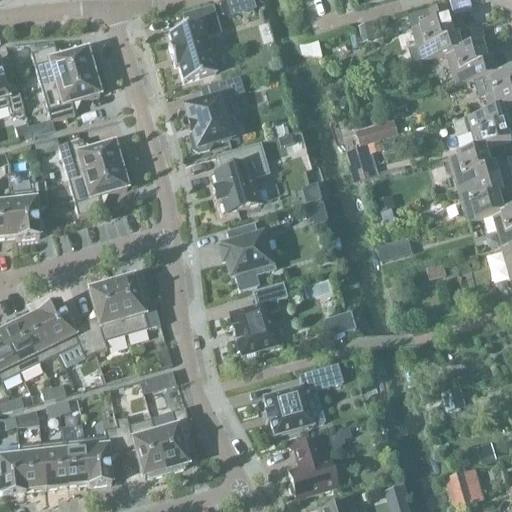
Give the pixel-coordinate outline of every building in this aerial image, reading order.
[(425,14),(407,20),(411,33),(416,50),(408,52),(413,68),(420,66),(445,58),(445,57),(463,52),(459,38),(455,39),(451,22),(454,21),(450,7),(425,14)] [(220,36),(212,10),(183,19),(186,31),(170,36),(170,35),(168,36),(169,37),(171,46),(169,47),(168,47),(174,68),(174,70),(178,68),(183,84),(182,84),(183,86),(184,85),(214,76),(215,76),(215,74),(205,41),(220,36)] [(463,52),(445,57),(445,58),(446,60),(455,91),(475,85),(479,84),(479,82),(497,77),(493,62),(488,63),(484,48),(487,47),(482,31),(459,38),(463,52)] [(40,92),(95,76),(90,58),(87,59),(86,54),(58,62),(54,50),(30,57),(34,70),(40,92)] [(479,84),(475,85),(479,99),(483,98),(488,114),(489,116),(511,109),(511,56),(493,62),(497,77),(479,82),(479,84)] [(100,93),(95,76),(40,92),(47,114),(50,126),(74,119),(71,107),(99,99),(97,94),(100,93)] [(0,114),(9,112),(11,118),(24,115),(16,90),(5,94),(0,77),(0,114)] [(191,137),(189,141),(192,154),(197,156),(209,153),(211,148),(231,142),(219,103),(243,96),(238,81),(200,92),(204,106),(184,111),(189,126),(188,126),(191,137)] [(488,114),(463,121),(473,153),(473,155),(486,152),(511,144),(507,128),(511,126),(511,109),(489,116),(488,114)] [(399,138),(395,123),(356,134),(360,149),(399,138)] [(61,163),(68,185),(122,170),(117,152),(114,152),(113,148),(85,156),(82,144),(57,151),(61,163)] [(214,176),(218,190),(212,191),(216,205),(222,204),(226,217),(260,207),(253,181),(268,177),(259,147),(217,160),(221,174),(214,176)] [(377,179),(370,158),(367,148),(348,154),(358,185),(377,179)] [(473,153),(448,160),(458,193),(511,177),(511,160),(491,167),(486,152),(473,155),(473,153)] [(122,170),(68,185),(74,208),(77,220),(102,213),(98,201),(126,193),(125,188),(127,187),(122,170)] [(511,177),(458,193),(468,228),(492,221),(492,219),(505,215),(500,198),(511,194),(511,177)] [(32,194),(11,196),(12,206),(13,206),(17,243),(39,241),(36,212),(48,211),(45,185),(31,187),(32,194)] [(0,243),(16,241),(16,243),(17,243),(13,206),(12,206),(0,207),(0,243)] [(511,212),(505,215),(492,219),(492,221),(501,251),(511,248),(511,212)] [(220,255),(223,266),(226,265),(231,281),(252,275),(253,279),(274,273),(270,259),(266,260),(260,240),(257,241),(253,228),(226,236),(230,249),(222,251),(223,254),(220,255)] [(511,248),(501,251),(511,284),(511,283),(511,248)] [(328,279),(305,279),(305,298),(328,298),(328,279)] [(160,330),(153,306),(141,309),(133,281),(128,282),(127,280),(109,285),(126,339),(148,333),(160,330)] [(126,339),(109,285),(92,290),(92,293),(88,294),(96,322),(83,326),(95,357),(106,354),(104,346),(126,339)] [(252,296),(256,309),(229,317),(233,333),(232,333),(236,344),(237,344),(241,360),(277,349),(268,318),(280,314),(277,304),(287,301),(283,287),(252,296)] [(95,357),(83,326),(71,332),(58,306),(38,316),(59,358),(78,349),(85,362),(95,357)] [(351,312),(326,321),(334,344),(359,335),(351,312)] [(40,368),(59,358),(38,316),(37,316),(38,318),(20,327),(40,368)] [(40,368),(20,327),(0,337),(20,377),(40,368)] [(20,377),(0,337),(0,336),(0,384),(1,387),(20,377)] [(268,416),(265,417),(265,416),(264,417),(266,426),(268,426),(268,425),(270,425),(274,438),(273,438),(274,440),(276,440),(276,439),(311,429),(311,430),(313,429),(324,425),(317,400),(316,395),(344,388),(338,369),(301,380),(303,390),(302,390),(300,390),(300,391),(265,401),(265,400),(263,401),(263,403),(264,403),(268,416)] [(62,389),(52,392),(55,402),(65,399),(62,389)] [(55,402),(52,392),(41,395),(44,405),(55,402)] [(456,394),(441,398),(446,416),(461,412),(456,394)] [(20,402),(9,405),(12,414),(23,411),(20,402)] [(12,414),(9,405),(0,407),(0,412),(1,417),(12,414)] [(67,405),(56,408),(59,418),(70,415),(67,405)] [(59,418),(56,408),(45,412),(48,421),(59,418)] [(155,437),(154,437),(166,477),(184,472),(183,469),(188,468),(180,440),(192,436),(184,412),(171,416),(175,431),(155,437)] [(27,428),(25,418),(14,421),(17,431),(27,428)] [(14,421),(3,424),(6,434),(17,431),(14,421)] [(116,432),(121,457),(135,453),(143,481),(148,480),(149,482),(166,477),(154,437),(155,437),(151,423),(129,429),(126,421),(115,425),(116,432)] [(121,457),(116,432),(104,434),(105,441),(84,443),(89,490),(111,488),(108,459),(121,457)] [(340,435),(328,438),(332,451),(340,449),(342,443),(340,435)] [(89,490),(84,443),(62,446),(67,491),(88,488),(88,490),(89,490)] [(292,487),(289,491),(291,498),(295,500),(296,504),(333,494),(325,464),(327,464),(321,443),(293,452),(298,472),(288,475),(292,487)] [(490,443),(477,448),(485,467),(497,462),(490,443)] [(67,491),(62,446),(41,448),(46,493),(67,491)] [(25,496),(46,493),(41,448),(19,451),(20,461),(20,460),(25,498),(25,496)] [(20,460),(20,461),(0,462),(0,478),(0,481),(0,498),(2,498),(3,500),(25,498),(20,460)] [(456,511),(474,507),(465,478),(446,483),(454,511),(456,511)]
